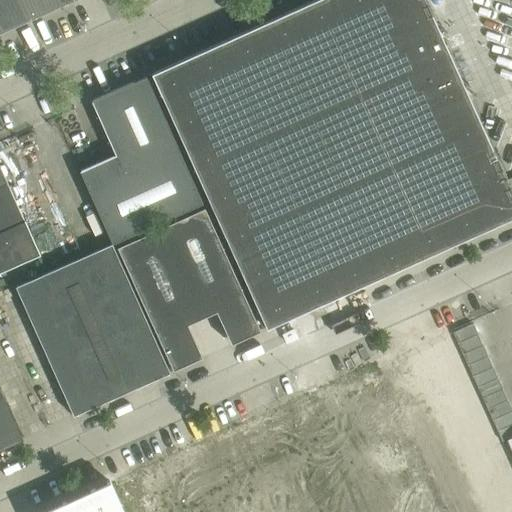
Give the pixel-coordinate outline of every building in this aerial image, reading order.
[(0,0),(0,32),(71,0),(0,0)] [(315,0),(152,74),(266,328),(511,218),(511,192),(426,0),(315,0)] [(80,171),(113,244),(203,203),(147,77),(134,83),(92,102),(116,155),(80,171)] [(0,274),(42,258),(0,153),(0,274)] [(161,228),(202,318),(216,312),(231,344),(261,331),(205,208),(161,228)] [(202,318),(161,228),(117,247),(173,371),(203,358),(188,325),(202,318)] [(16,287),(74,416),(170,373),(112,244),(16,287)] [(294,330),(283,335),(287,343),(297,338),(294,330)] [(358,380),(336,391),(347,412),(368,402),(358,380)] [(0,448),(22,439),(0,390),(0,448)] [(434,511),(420,467),(381,480),(391,511),(434,511)] [(124,511),(111,482),(44,511),(124,511)]
